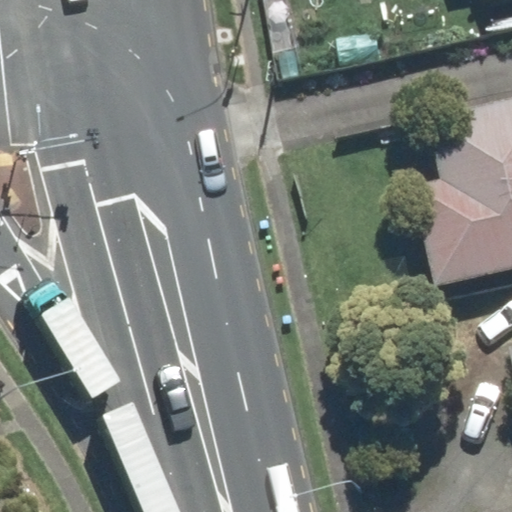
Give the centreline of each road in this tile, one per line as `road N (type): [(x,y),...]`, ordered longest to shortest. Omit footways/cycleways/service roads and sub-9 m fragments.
road 1 (primary): [(110,37),(233,511)]
road 2 (primary): [(179,511),(0,260)]
